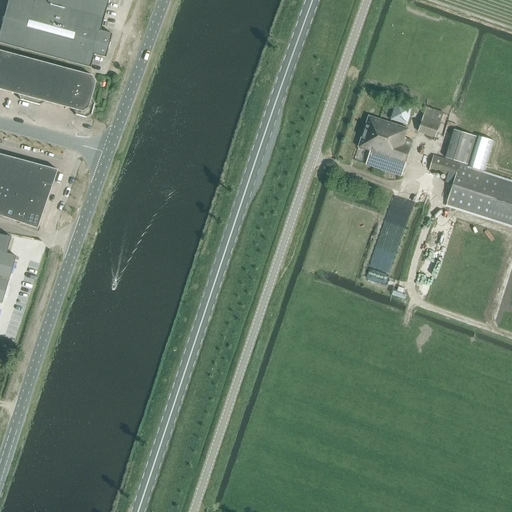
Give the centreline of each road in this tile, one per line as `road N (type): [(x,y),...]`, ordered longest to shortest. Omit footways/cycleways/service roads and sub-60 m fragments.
road 1 (unclassified): [(193,511),(368,0)]
road 2 (primary): [(139,511),(313,0)]
road 3 (tertiary): [(0,471),(106,155)]
road 4 (track): [(511,338),(413,301),(415,251),(440,186),(414,177),(397,187)]
road 5 (tertiary): [(106,155),(162,0)]
